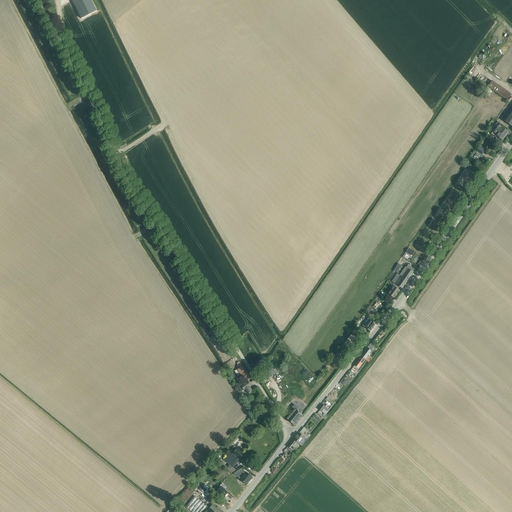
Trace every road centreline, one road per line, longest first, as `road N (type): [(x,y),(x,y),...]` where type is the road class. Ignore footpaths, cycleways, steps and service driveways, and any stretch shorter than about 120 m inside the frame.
road 1 (unclassified): [(293,436),(119,161),(37,0)]
road 2 (unclassified): [(293,436),(420,274),(511,139)]
